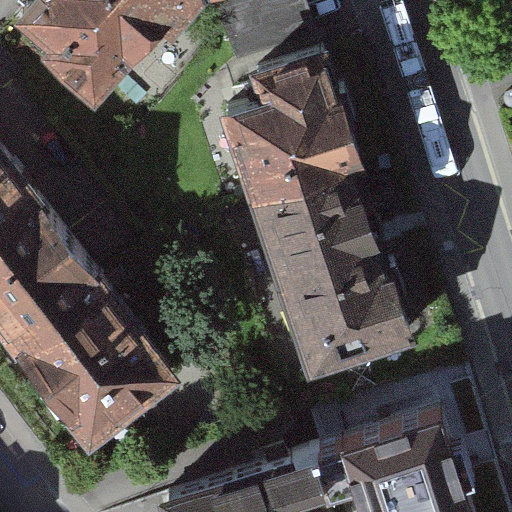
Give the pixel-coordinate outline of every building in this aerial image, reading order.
[(15,0),(48,27),(39,37),(95,84),(163,3),(171,10),(180,0),(15,0)] [(251,85),(211,99),(299,364),(400,331),(343,158),(360,152),(320,34),(243,59),(251,85)] [(0,126),(0,309),(89,422),(179,351),(0,126)] [(338,435),(361,511),(474,511),(442,401),(338,435)] [(309,432),(144,490),(151,511),(302,511),(294,487),(324,476),(309,432)]
